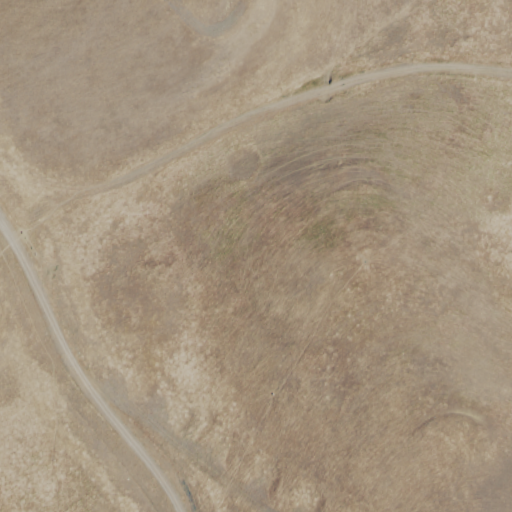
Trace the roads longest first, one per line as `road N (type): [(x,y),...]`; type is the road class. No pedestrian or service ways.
road 1 (track): [(511,78),(424,68),(334,88),(192,143),(120,183),(63,199),(0,161)]
road 2 (track): [(0,245),(64,384),(163,511)]
